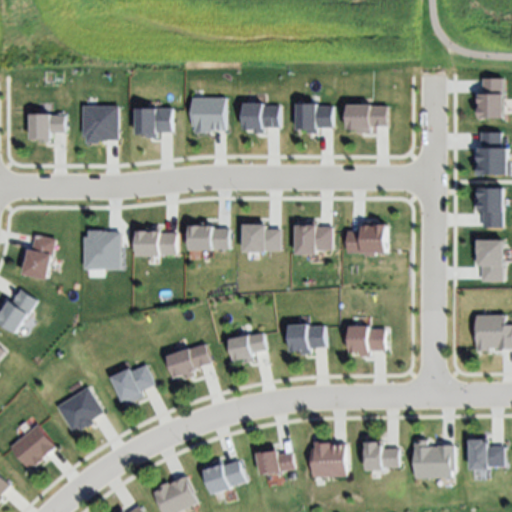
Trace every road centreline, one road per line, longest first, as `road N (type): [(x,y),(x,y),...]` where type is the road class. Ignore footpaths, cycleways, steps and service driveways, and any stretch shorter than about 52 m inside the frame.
road 1 (residential): [(55,511),(156,444),(237,414),(368,397),(511,394)]
road 2 (residential): [(432,176),(257,175),(0,196)]
road 3 (residential): [(433,395),(433,94)]
